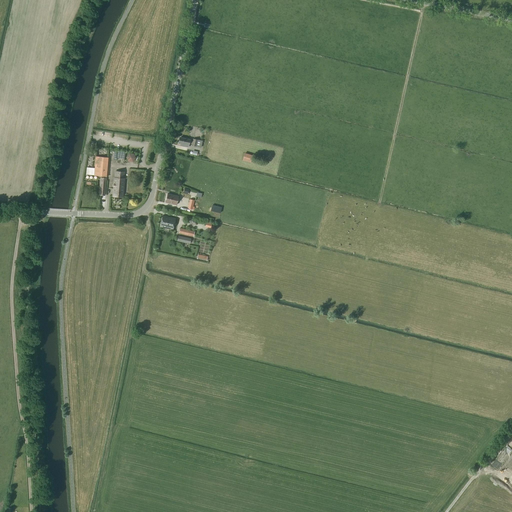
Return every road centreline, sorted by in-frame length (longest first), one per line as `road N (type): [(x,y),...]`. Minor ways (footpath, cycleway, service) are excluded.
road 1 (unclassified): [(195,0),(150,203),(128,216),(21,211)]
road 2 (unclassified): [(30,511),(11,291),(21,211)]
